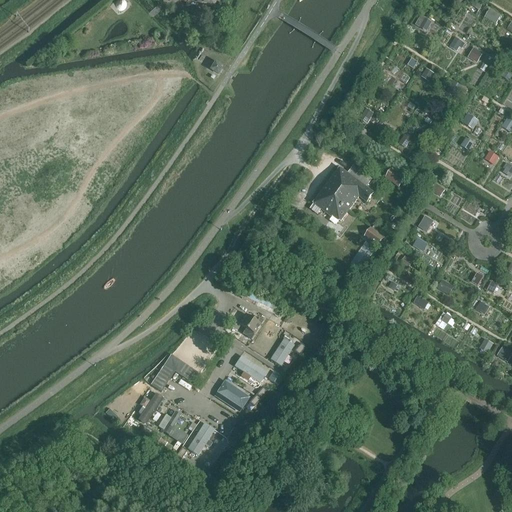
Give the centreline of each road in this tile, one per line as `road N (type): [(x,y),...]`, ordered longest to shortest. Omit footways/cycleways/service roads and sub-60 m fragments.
road 1 (unclassified): [(218,223),(298,148),(365,11)]
road 2 (unclassified): [(218,223),(365,11)]
road 3 (unclassified): [(94,360),(144,317),(218,223)]
road 4 (unclassified): [(94,360),(164,321),(204,286)]
